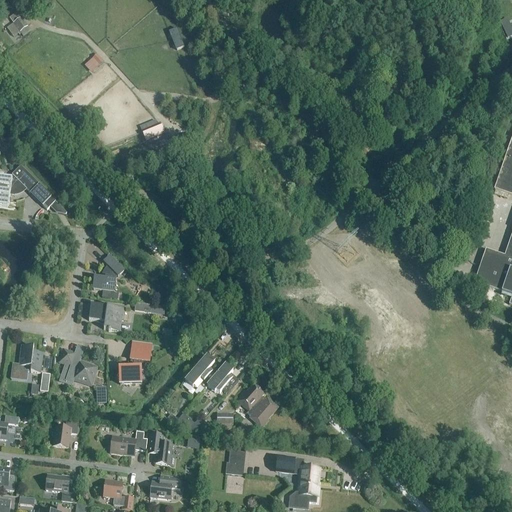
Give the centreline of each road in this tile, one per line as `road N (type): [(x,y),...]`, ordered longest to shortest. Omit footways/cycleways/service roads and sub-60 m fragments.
road 1 (unclassified): [(424,511),(0,91)]
road 2 (residential): [(70,332),(86,237),(0,224)]
road 3 (residential): [(140,472),(0,453)]
